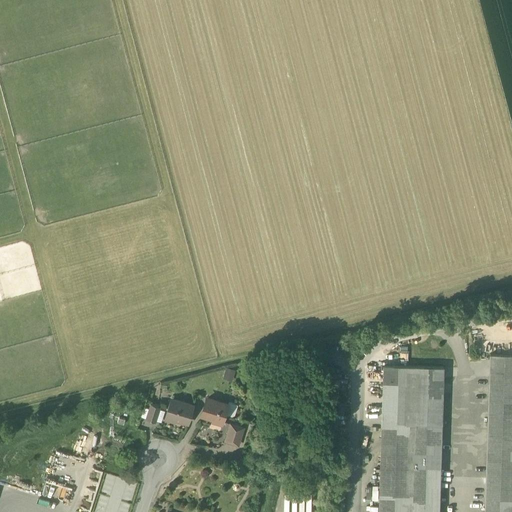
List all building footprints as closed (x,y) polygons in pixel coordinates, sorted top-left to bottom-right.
[(484,511),(511,511),(511,354),(490,353),(484,511)] [(378,511),(438,511),(443,367),(383,365),(378,511)] [(223,377),(232,380),(235,368),(226,366),(223,377)] [(202,415),(222,421),(228,404),(207,397),(202,415)] [(167,415),(188,422),(193,404),(172,398),(167,415)] [(146,417),(155,420),(159,406),(151,403),(146,417)] [(226,430),(228,422),(224,421),(223,424),(211,422),(210,427),(226,430)] [(225,440),(238,444),(243,427),(230,423),(225,440)]
